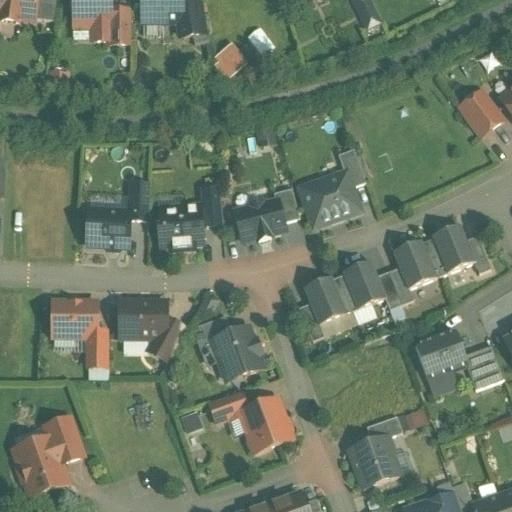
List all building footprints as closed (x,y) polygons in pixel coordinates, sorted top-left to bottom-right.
[(0,0),(0,18),(3,19),(2,24),(19,27),(20,22),(35,24),(38,7),(38,0),(0,0)] [(58,0),(38,0),(38,7),(57,9),(58,0)] [(72,0),(71,1),(71,12),(76,16),(76,26),(94,26),(94,46),(110,46),(110,26),(112,26),(112,16),(111,0),(72,0)] [(184,0),(143,0),(144,27),(180,27),(185,27),(184,5),(184,0)] [(382,28),(368,0),(357,0),(352,3),(368,35),(382,28)] [(203,2),(184,5),(185,27),(180,27),(182,42),(209,37),(203,2)] [(57,9),(38,7),(35,24),(55,26),(57,9)] [(131,15),(116,15),(116,16),(112,16),(112,26),(110,26),(110,46),(110,49),(132,49),(131,15)] [(229,85),(253,66),(238,47),(213,65),(229,85)] [(68,79),(53,77),(51,90),(67,92),(68,79)] [(483,96),(460,113),(482,142),(504,125),(483,96)] [(511,97),(502,105),(511,118),(511,97)] [(367,188),(355,154),(339,160),(346,179),(347,178),(353,193),(367,188)] [(346,179),(318,189),(320,197),(305,202),(315,232),(361,216),(353,193),(347,178),(346,179)] [(151,190),(132,189),(130,217),(132,217),(131,225),(149,226),(151,190)] [(204,191),(205,208),(205,218),(217,217),(216,190),(204,191)] [(293,194),(275,199),(277,207),(278,206),(284,228),(301,224),(293,194)] [(266,210),(265,207),(249,211),(249,214),(237,217),(244,246),(259,243),(260,246),(272,242),(271,240),(286,236),(284,228),(278,206),(277,207),(266,210)] [(167,210),(169,251),(207,249),(205,218),(205,208),(167,210)] [(130,217),(90,215),(88,251),(105,252),(108,255),(119,256),(122,253),(130,253),(131,225),(132,217),(130,217)] [(461,230),(433,242),(434,244),(429,246),(443,281),(476,267),(461,230)] [(422,246),(394,257),(400,273),(409,294),(409,295),(443,281),(429,246),(423,249),(422,246)] [(372,267),(344,278),(345,280),(339,283),(354,317),(386,304),(387,304),(387,303),(378,282),(372,267)] [(409,294),(400,273),(389,277),(398,299),(409,294)] [(398,299),(389,277),(378,282),(387,303),(398,299)] [(333,283),(305,294),(311,309),(320,330),(320,331),(321,331),(354,317),(339,283),(334,285),(333,283)] [(398,299),(387,303),(387,304),(386,304),(391,315),(403,310),(398,299)] [(219,307),(205,306),(197,321),(211,322),(219,307)] [(98,307),(55,307),(54,343),(90,344),(98,344),(98,337),(98,307)] [(160,307),(122,307),(122,344),(157,344),(167,344),(167,324),(167,315),(160,307)] [(311,309),(300,313),(309,335),(320,330),(311,309)] [(227,321),(193,334),(202,357),(215,352),(213,346),(233,339),(227,321)] [(187,335),(167,324),(167,344),(157,344),(150,356),(170,367),(187,335)] [(320,330),(309,335),(314,347),(326,342),(321,331),(320,331),(320,330)] [(233,339),(213,346),(215,352),(226,381),(243,374),(245,381),(265,374),(259,360),(262,358),(258,346),(255,347),(249,333),(233,339)] [(457,336),(416,351),(428,384),(468,370),(469,370),(466,361),(457,336)] [(98,337),(98,344),(90,344),(89,373),(110,373),(110,337),(98,337)] [(511,338),(503,343),(511,360),(511,338)] [(493,351),(466,361),(469,370),(468,370),(477,395),(505,385),(493,351)] [(244,397),(225,404),(232,423),(242,419),(241,419),(251,415),(244,397)] [(225,403),(210,409),(217,428),(232,423),(225,404),(225,403)] [(251,415),(241,419),(242,419),(255,458),(293,444),(279,405),(251,415)] [(398,422),(368,433),(373,447),(391,441),(391,442),(404,438),(398,422)] [(70,424),(47,433),(51,443),(52,442),(62,470),(84,462),(70,424)] [(373,447),(351,456),(364,494),(401,481),(394,462),(398,460),(391,442),(391,441),(373,447)] [(51,443),(35,449),(36,452),(17,459),(21,470),(18,471),(24,489),(27,488),(32,502),(65,490),(60,476),(64,474),(62,470),(52,442),(51,443)] [(460,511),(455,498),(417,511),(460,511)] [(511,511),(511,498),(502,502),(506,511),(511,511)] [(302,499),(270,510),(270,511),(306,511),(306,509),(302,499)] [(506,511),(502,502),(475,511),(474,511),(506,511)]
